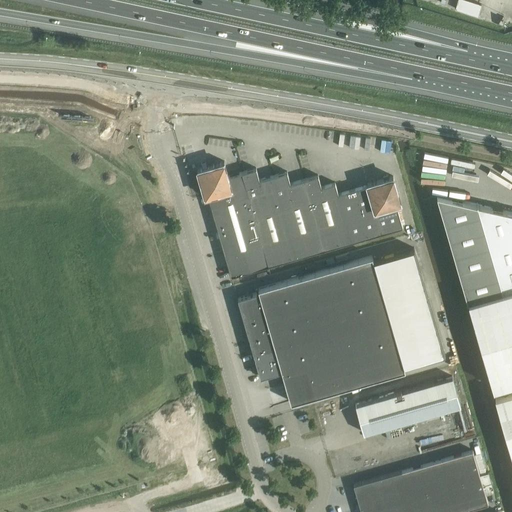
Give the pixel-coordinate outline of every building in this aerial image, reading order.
[(470,0),(456,0),(454,7),(476,14),(480,3),(470,0)] [(205,195),(208,195),(231,275),(402,226),(396,203),(400,202),(393,176),(367,184),(367,185),(338,193),(335,182),(321,186),(318,175),(290,183),(287,171),(259,179),(256,168),(228,176),(224,162),(198,169),(205,195)] [(469,307),(511,294),(511,211),(437,195),(469,307)] [(144,212),(131,219),(144,245),(158,238),(144,212)] [(247,295),(237,298),(260,377),(282,370),(291,402),(300,399),(312,396),(405,369),(404,365),(444,354),(414,247),(373,259),(372,255),(258,288),(259,291),(247,295)] [(135,296),(144,327),(183,316),(175,287),(179,286),(170,254),(151,260),(159,289),(135,296)] [(511,294),(469,307),(492,387),(511,381),(511,294)] [(364,433),(373,430),(460,405),(452,376),(355,404),(364,433)] [(281,385),(270,386),(272,404),(284,402),(281,385)] [(511,457),(511,456),(511,391),(495,396),(511,457)] [(361,511),(455,511),(488,503),(473,450),(353,484),(361,511)]
